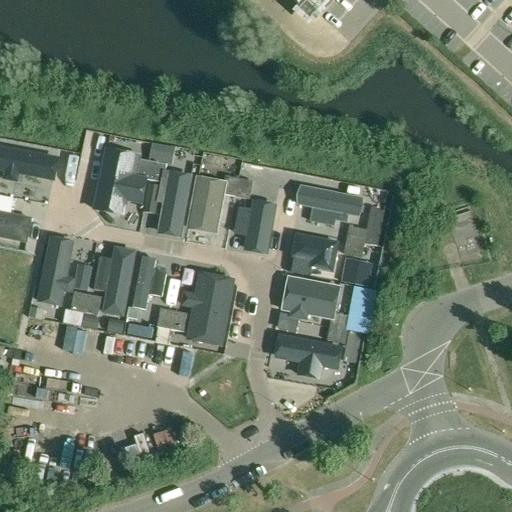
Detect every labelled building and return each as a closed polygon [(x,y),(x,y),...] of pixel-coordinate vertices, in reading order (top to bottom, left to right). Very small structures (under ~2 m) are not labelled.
[(172,166),(176,148),(154,144),(152,143),(149,162),(153,163),(166,165),(172,166)] [(0,144),(0,172),(50,182),(56,156),(0,144)] [(94,211),(122,217),(126,197),(139,200),(142,185),(133,183),(138,157),(106,151),(94,211)] [(149,182),(153,165),(139,162),(135,179),(149,182)] [(166,167),(153,165),(149,182),(163,185),(166,167)] [(159,234),(180,239),(192,178),(170,174),(159,234)] [(223,195),(236,198),(239,180),(226,177),(225,182),(223,195)] [(8,178),(7,206),(31,207),(32,179),(8,178)] [(191,231),(216,236),(223,195),(225,182),(201,179),(191,231)] [(253,183),(239,180),(236,198),(249,201),(253,183)] [(149,186),(144,214),(156,216),(161,188),(149,186)] [(304,190),(300,208),(312,210),(309,224),(334,229),(335,222),(346,225),(347,217),(360,220),(364,202),(304,190)] [(255,202),(245,252),(267,256),(277,206),(255,202)] [(371,209),(367,231),(365,245),(378,247),(385,212),(371,209)] [(32,221),(0,214),(0,239),(27,245),(32,221)] [(367,231),(350,228),(346,244),(364,247),(365,245),(367,231)] [(37,303),(61,308),(64,296),(70,297),(73,281),(68,280),(75,242),(49,238),(37,303)] [(362,259),(364,247),(346,244),(344,255),(362,259)] [(289,273),(341,284),(346,263),(333,260),(334,252),(318,249),(316,258),(294,253),(289,273)] [(106,291),(102,316),(126,319),(137,253),(115,250),(113,262),(100,260),(95,289),(106,291)] [(133,310),(146,313),(149,297),(162,299),(167,275),(156,273),(158,262),(143,259),(133,310)] [(366,287),(370,268),(371,264),(348,259),(347,264),(343,283),(366,287)] [(75,286),(89,289),(93,264),(79,262),(75,286)] [(232,280),(199,273),(194,295),(185,293),(182,309),(192,311),(186,340),(218,346),(232,280)] [(280,313),(329,323),(335,291),(287,281),(280,313)] [(354,287),(348,319),(350,319),(351,319),(349,331),(361,333),(365,334),(366,334),(369,335),(377,292),(375,291),(374,291),(369,290),(354,287)] [(84,314),(87,298),(73,295),(70,311),(84,314)] [(101,301),(87,298),(84,314),(86,314),(98,316),(101,301)] [(161,310),(158,327),(160,328),(172,330),(175,313),(161,310)] [(184,332),(187,315),(175,313),(172,330),(184,332)] [(97,329),(99,318),(86,316),(84,326),(97,329)] [(280,316),(277,329),(294,333),(297,320),(280,316)] [(348,319),(333,316),(330,330),(348,333),(349,331),(351,319),(350,319),(348,319)] [(110,321),(108,332),(122,335),(124,324),(110,321)] [(275,360),(336,372),(341,349),(324,345),(327,332),(299,326),(297,335),(281,331),(275,360)] [(160,328),(157,342),(169,344),(172,330),(160,328)] [(346,347),(348,333),(330,330),(328,343),(346,347)] [(349,332),(344,362),(357,364),(362,335),(349,332)] [(30,362),(27,379),(44,382),(48,366),(30,362)] [(89,386),(68,388),(69,400),(90,398),(89,386)]
